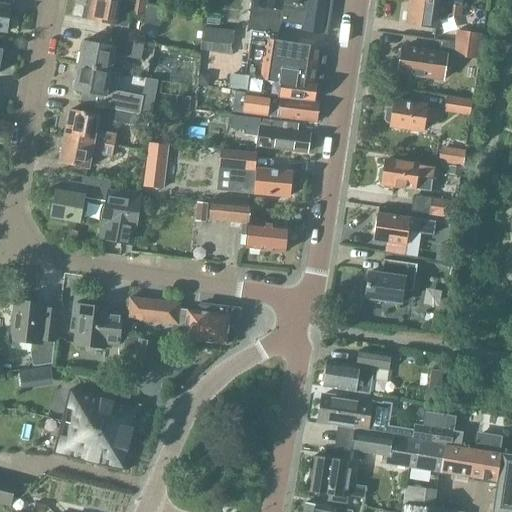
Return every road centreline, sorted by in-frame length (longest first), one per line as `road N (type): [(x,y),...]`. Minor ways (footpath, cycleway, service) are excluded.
road 1 (residential): [(302,315),(316,272),(356,0)]
road 2 (residential): [(302,315),(242,290),(13,251)]
road 3 (residential): [(302,315),(193,403),(146,510)]
road 4 (residential): [(13,251),(54,0)]
road 5 (residential): [(273,511),(302,315)]
